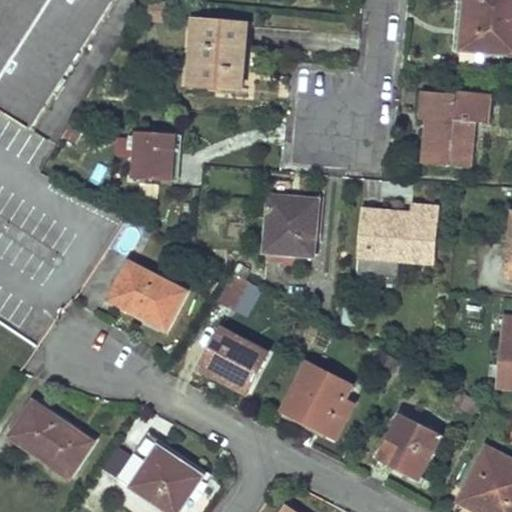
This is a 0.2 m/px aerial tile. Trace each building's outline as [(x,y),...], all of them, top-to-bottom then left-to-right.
[(0,0),(0,107),(30,127),(112,0),(0,0)] [(464,2),(460,50),(462,50),(461,61),(483,63),(483,53),(499,54),(500,45),(511,46),(511,0),(458,0),(458,2),(464,2)] [(153,2),(152,18),(166,19),(168,4),(153,2)] [(199,46),(196,85),(243,90),(248,26),(195,21),(193,45),(199,46)] [(428,118),(424,164),(470,168),(474,122),(490,123),(492,99),(425,93),(422,118),(428,118)] [(136,133),(133,178),(173,181),(176,136),(136,133)] [(270,197),(265,253),(314,257),(320,202),(270,197)] [(364,220),(360,257),(431,264),(437,209),(414,207),(413,215),(412,224),(364,220)] [(365,211),(364,220),(412,224),(413,215),(365,211)] [(129,263),(112,299),(144,315),(146,310),(171,322),(186,291),(129,263)] [(235,274),(218,301),(233,309),(248,281),(235,274)] [(146,310),(144,315),(169,327),(171,322),(146,310)] [(511,319),(506,319),(500,386),(511,387),(511,319)] [(221,328),(200,368),(247,393),(268,353),(221,328)] [(309,364),(285,411),(339,440),(358,404),(344,398),(350,385),(309,364)] [(35,403),(12,435),(71,475),(93,442),(35,403)] [(400,416),(377,460),(394,469),(397,463),(423,476),(442,437),(400,416)] [(149,431),(119,476),(169,511),(178,511),(203,475),(159,446),(162,440),(149,431)] [(511,511),(511,463),(486,450),(463,495),(496,511),(511,511)] [(397,463),(394,469),(420,482),(423,476),(397,463)] [(496,511),(463,495),(458,503),(476,511),(496,511)]
